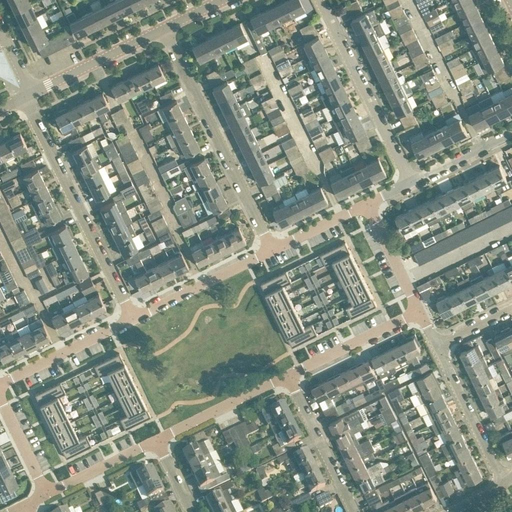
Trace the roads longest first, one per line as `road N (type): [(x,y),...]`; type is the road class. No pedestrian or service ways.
road 1 (residential): [(131,319),(26,95)]
road 2 (residential): [(271,250),(164,28)]
road 3 (residential): [(412,180),(321,0)]
road 4 (residential): [(131,319),(271,250)]
road 5 (residential): [(504,480),(435,343)]
road 6 (residential): [(355,511),(287,375)]
road 7 (residential): [(155,440),(287,375)]
road 8 (tertiary): [(32,92),(164,28)]
road 9 (residential): [(287,375),(419,311)]
road 10 (residential): [(0,382),(131,319)]
road 11 (residential): [(46,496),(155,440)]
road 12 (residential): [(419,311),(364,204)]
